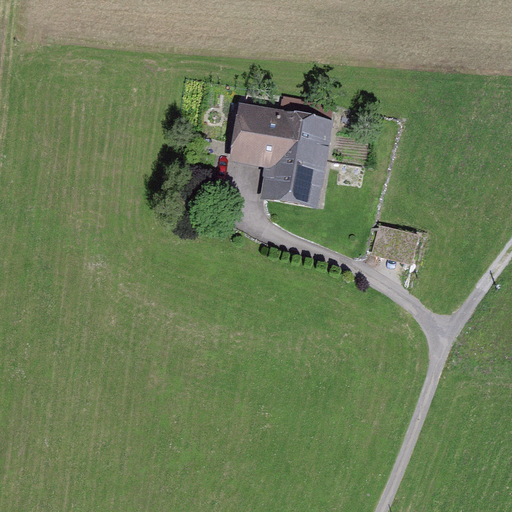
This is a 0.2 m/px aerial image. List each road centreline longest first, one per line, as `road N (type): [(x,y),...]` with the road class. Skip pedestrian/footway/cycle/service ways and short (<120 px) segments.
road 1 (track): [(384,511),(446,340),(511,246)]
road 2 (track): [(241,204),(317,256),(365,274),(446,340)]
